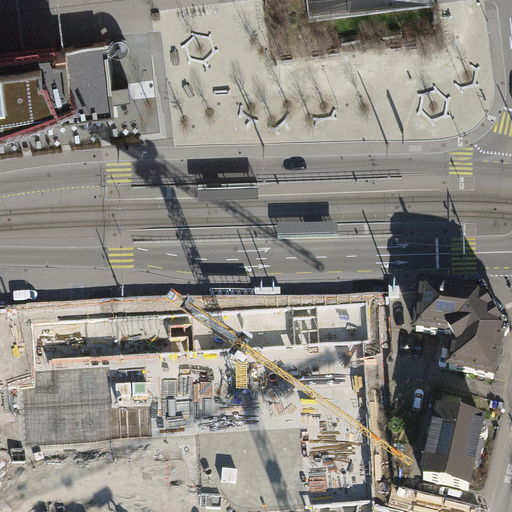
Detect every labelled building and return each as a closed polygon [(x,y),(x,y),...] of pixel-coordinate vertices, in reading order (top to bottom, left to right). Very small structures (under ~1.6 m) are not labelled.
[(0,0),(0,129),(115,116),(106,43),(56,49),(55,39),(0,45),(0,0)] [(421,288),(417,333),(449,337),(453,341),(455,346),(450,370),(494,380),(503,338),(501,328),(482,295),(421,288)] [(281,422),(344,418),(339,346),(372,344),(370,300),(243,308),(246,352),(276,350),(281,422)] [(246,352),(243,308),(119,315),(121,359),(152,358),(156,429),(219,426),(215,354),(246,352)] [(121,359),(119,315),(48,320),(55,436),(95,433),(91,361),(121,359)] [(484,425),(439,414),(433,440),(425,438),(422,454),(430,456),(424,481),(468,491),(479,445),(483,445),(486,443),(488,440),(488,436),(486,432),(482,431),(484,425)] [(0,432),(0,511),(22,511),(17,431),(0,432)]
